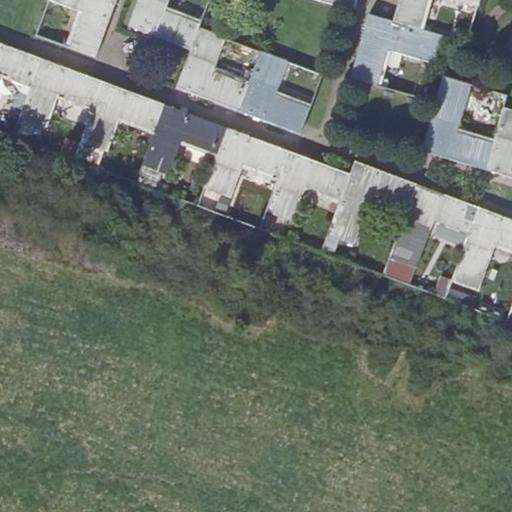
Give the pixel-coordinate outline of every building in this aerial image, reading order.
[(95,58),(117,0),(50,0),(81,12),(69,48),(95,58)] [(165,11),(169,0),(138,0),(129,28),(191,51),(199,28),(201,24),(165,11)] [(327,0),(327,3),(355,11),(357,0),(327,0)] [(398,0),(393,21),(420,29),(428,0),(453,0),(479,7),(480,0),(398,0)] [(420,29),(393,21),(370,15),(351,80),(376,87),(387,50),(436,64),(444,36),(420,29)] [(199,28),(191,51),(176,89),(238,112),(248,85),(214,72),(225,39),(199,28)] [(0,42),(0,74),(32,86),(41,59),(0,42)] [(248,85),(238,112),(301,135),(311,109),(275,96),(287,62),(260,52),(248,85)] [(94,109),(104,82),(41,59),(32,86),(20,119),(46,129),(58,96),(94,109)] [(422,151),(486,170),(494,143),(458,133),(471,85),(443,77),(422,151)] [(155,131),(165,105),(104,82),(94,109),(81,142),(108,152),(121,119),(155,131)] [(217,155),(226,128),(165,105),(155,131),(143,165),(170,175),(183,142),(217,155)] [(494,143),(486,170),(511,177),(511,111),(503,109),(494,143)] [(277,178),(287,151),(226,128),(217,155),(204,189),(230,199),(244,165),(277,178)] [(340,201),(350,175),(287,151),(277,178),(265,211),(294,223),(307,189),(340,201)] [(407,211),(417,185),(354,162),(350,175),(340,201),(327,235),(356,245),(374,198),(407,211)] [(470,234),(479,208),(417,185),(407,211),(389,258),(416,268),(435,221),(470,234)] [(511,221),(479,208),(470,234),(452,282),(479,291),(497,245),(511,250),(511,221)]
